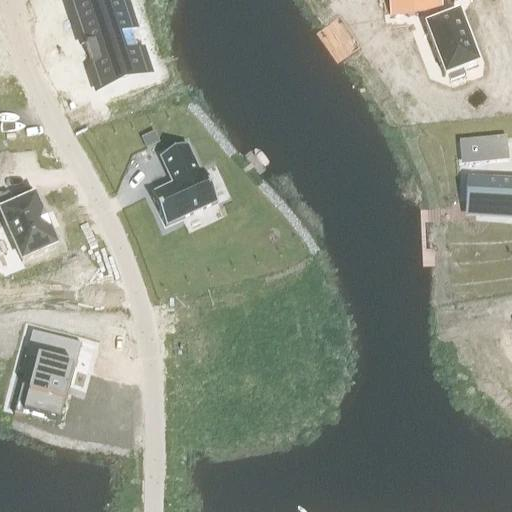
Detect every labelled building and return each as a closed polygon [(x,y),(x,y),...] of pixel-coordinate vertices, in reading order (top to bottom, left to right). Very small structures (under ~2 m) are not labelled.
[(120,0),(99,0),(72,9),(91,68),(97,66),(103,85),(144,71),(120,0)] [(420,0),(388,0),(391,18),(423,13),(420,0)] [(458,15),(425,28),(444,79),(448,77),(450,82),(464,77),(462,72),(477,66),(458,15)] [(149,136),(141,140),(146,150),(154,147),(149,136)] [(482,141),(462,142),(464,167),(485,165),(482,141)] [(174,193),(153,203),(167,235),(219,211),(205,179),(201,181),(189,154),(162,166),(174,193)] [(511,183),(466,181),(465,204),(475,205),(475,217),(511,219),(511,183)] [(8,195),(0,198),(0,217),(21,264),(55,249),(33,200),(14,208),(8,195)] [(218,354),(221,389),(273,383),(269,349),(267,349),(264,321),(233,324),(236,352),(218,354)] [(32,334),(20,377),(32,380),(22,415),(58,425),(72,373),(50,367),(57,341),(32,334)]
